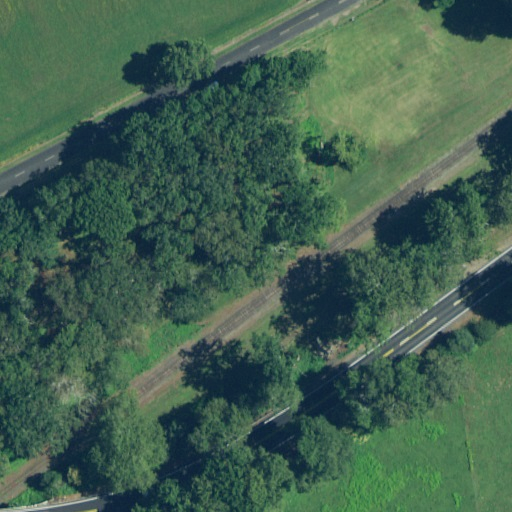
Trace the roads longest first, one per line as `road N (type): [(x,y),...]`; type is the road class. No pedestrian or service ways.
road 1 (primary): [(511,262),(276,435),(127,505)]
road 2 (unclassified): [(0,185),(344,0)]
